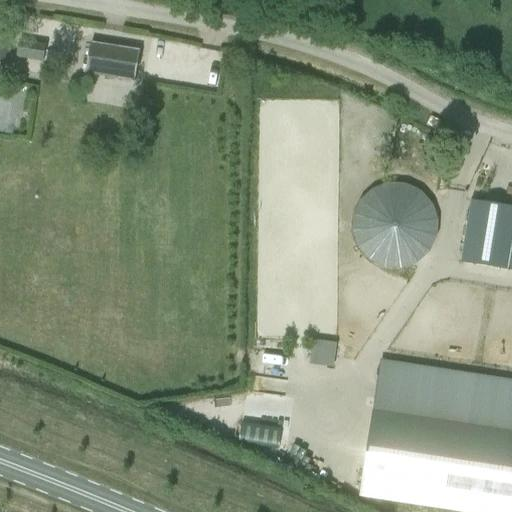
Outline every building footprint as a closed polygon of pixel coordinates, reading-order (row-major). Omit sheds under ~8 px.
[(0,67),(6,69),(7,61),(10,41),(0,39),(0,67)] [(41,64),(44,47),(18,42),(15,60),(41,64)] [(89,45),(86,64),(85,74),(134,82),(139,53),(89,45)] [(511,179),(503,178),(499,207),(469,202),(459,262),(463,262),(489,267),(496,227),(511,229),(511,179)] [(366,273),(438,249),(415,181),(343,205),(366,273)] [(328,367),(331,342),(307,339),(303,364),(328,367)] [(449,511),(511,511),(511,384),(378,365),(371,416),(358,499),(449,511)]
